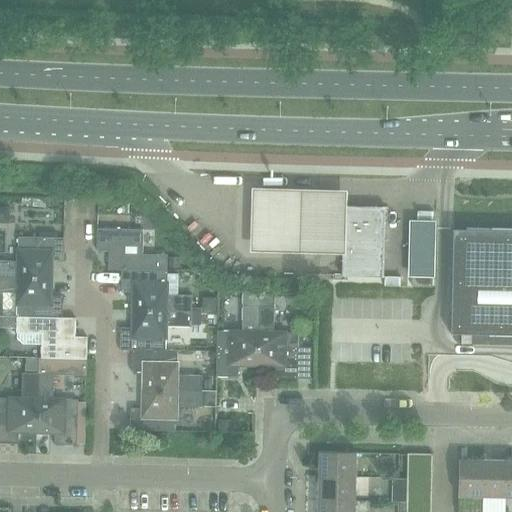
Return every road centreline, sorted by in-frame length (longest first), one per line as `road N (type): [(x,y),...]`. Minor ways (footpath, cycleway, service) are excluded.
road 1 (secondary): [(0,117),(511,139)]
road 2 (secondary): [(511,89),(0,74)]
road 3 (residential): [(273,481),(275,411),(511,416)]
road 4 (residential): [(99,477),(102,318),(81,283),(82,201)]
road 5 (residential): [(99,477),(273,481)]
